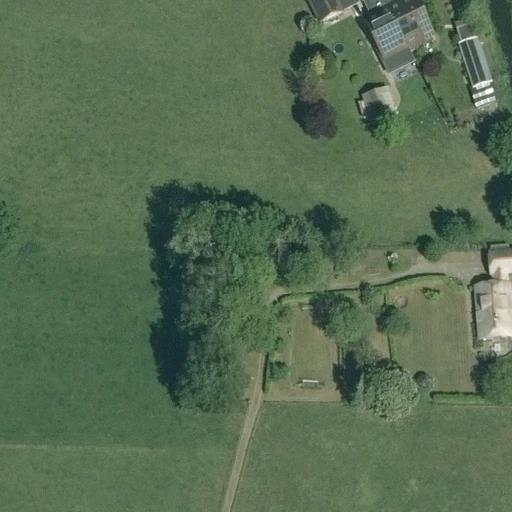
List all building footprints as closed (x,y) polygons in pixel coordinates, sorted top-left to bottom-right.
[(343,15),(335,0),(305,0),(319,27),(343,15)] [(410,54),(382,0),(366,0),(369,4),(372,2),(375,9),(361,16),(368,31),(369,30),(384,61),(399,53),(402,59),(410,54)] [(382,0),(410,54),(424,48),(421,42),(435,35),(417,0),(382,0)] [(495,96),(478,40),(458,46),(472,92),(484,88),(487,99),(495,96)] [(397,115),(388,89),(362,98),(363,102),(357,104),(362,120),(367,118),(369,124),(397,115)] [(480,342),(511,339),(511,333),(508,276),(511,275),(511,251),(488,254),(491,288),(476,290),(480,342)] [(418,387),(422,390),(428,390),(431,386),(431,380),(427,377),(421,377),(418,381),(418,387)]
